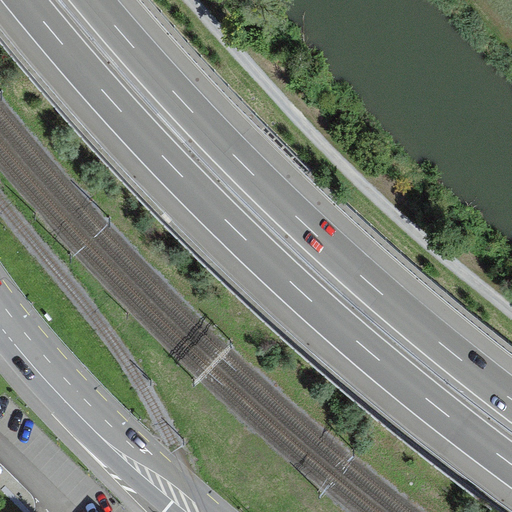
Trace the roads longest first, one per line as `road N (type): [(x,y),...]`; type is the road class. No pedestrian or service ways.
road 1 (motorway): [(31,0),(245,234),(376,353),(511,460)]
road 2 (motorway): [(511,392),(314,225),(100,0)]
road 3 (track): [(195,0),(343,165),(511,311)]
road 4 (primary): [(0,312),(105,430),(196,511)]
